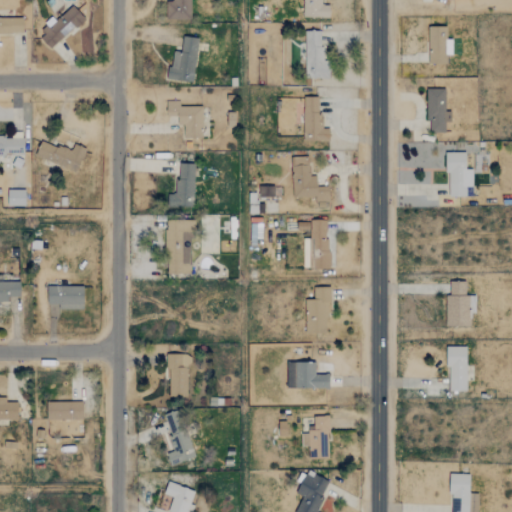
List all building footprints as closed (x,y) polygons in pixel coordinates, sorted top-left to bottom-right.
[(190,20),(190,0),(175,0),(175,2),(166,2),(166,19),(190,20)] [(303,0),(303,18),(329,18),(329,5),(320,5),(320,0),(303,0)] [(84,18),(70,4),(47,26),(47,25),(38,34),(53,49),(84,18)] [(22,18),(0,18),(0,33),(23,33),(22,18)] [(452,40),(446,39),(446,27),(428,27),(428,64),(446,64),(446,55),(451,55),(452,40)] [(321,31),(305,30),(304,79),(329,79),(329,61),(321,61),(321,31)] [(197,38),(182,37),(181,52),(171,51),(168,80),(193,82),(197,38)] [(445,89),(427,89),(426,122),(430,122),(430,133),(445,133),(445,122),(450,122),(451,111),(445,111),(445,89)] [(303,137),(303,96),(318,96),(318,125),(331,125),(331,137),(303,137)] [(179,107),(179,100),(166,101),(166,116),(177,116),(178,125),(182,125),(183,139),(202,138),(201,106),(179,107)] [(0,155),(23,155),(23,137),(0,137),(0,155)] [(75,173),(85,149),(73,144),(70,152),(42,140),(35,156),(75,173)] [(465,153),(446,153),(447,197),(466,197),(465,153)] [(291,159),(292,198),(316,197),(316,208),(327,207),(326,186),(316,187),(316,176),(309,176),(309,158),(291,159)] [(193,207),(194,164),(177,163),(176,207),(193,207)] [(259,195),(272,196),(273,188),(260,187),(259,195)] [(7,190),(7,207),(25,207),(25,191),(7,190)] [(165,273),(190,274),(190,239),(194,239),(195,221),(166,220),(165,273)] [(328,269),(328,220),(309,220),(309,255),(307,255),(307,269),(328,269)] [(262,241),(262,224),(251,224),(251,241),(262,241)] [(20,282),(0,282),(0,302),(8,302),(8,297),(20,297),(20,282)] [(445,295),(446,327),(470,327),(470,310),(475,310),(475,296),(465,296),(465,282),(449,282),(449,295),(445,295)] [(83,287),(47,286),(47,308),(83,309),(83,287)] [(329,333),(328,288),(313,288),(314,300),(305,300),(306,333),(329,333)] [(195,326),(195,295),(167,294),(167,307),(173,307),(173,326),(195,326)] [(467,390),(466,346),(447,346),(447,390),(467,390)] [(187,396),(188,354),(166,353),(166,377),(169,378),(169,396),(187,396)] [(329,374),(314,374),(315,362),(286,361),(286,387),(329,388),(329,374)] [(0,419),(17,420),(17,401),(6,401),(6,398),(0,398),(0,419)] [(83,419),(82,401),(46,402),(46,420),(83,419)] [(477,446),(478,433),(485,434),(485,417),(478,417),(478,409),(458,408),(458,429),(451,429),(451,445),(477,446)] [(193,459),(182,409),(162,413),(173,463),(193,459)] [(328,456),(328,414),(312,414),(312,425),(306,425),(306,456),(328,456)] [(302,496),(294,511),(319,511),(315,510),(329,481),(306,470),(295,493),(302,496)] [(478,493),(469,492),(470,474),(451,473),(450,511),(468,511),(477,511),(478,493)] [(194,490),(167,481),(163,493),(172,497),(167,511),(189,511),(192,504),(190,504),(194,490)]
